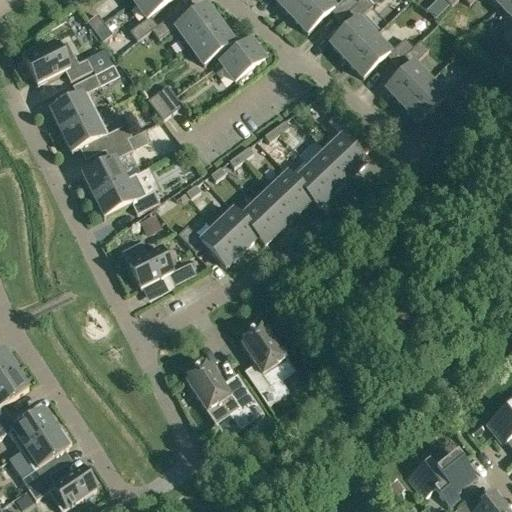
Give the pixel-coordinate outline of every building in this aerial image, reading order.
[(137,45),(151,34),(157,30),(150,21),(176,1),(175,0),(137,0),(133,4),(146,23),(129,35),(137,45)] [(291,20),(312,0),(277,0),(275,3),(291,20)] [(322,0),(312,0),(291,20),(307,37),(331,15),(339,24),(346,17),(357,6),(350,0),(346,0),(333,12),(322,0)] [(346,17),(354,26),(330,48),(347,65),(373,40),(357,23),(372,9),(364,0),(363,0),(357,6),(346,17)] [(442,0),(442,1),(451,10),(460,0),(442,0)] [(460,0),(469,8),(477,0),(490,0),(500,10),(509,0),(460,0)] [(511,0),(509,0),(500,10),(511,21),(511,30),(502,41),(511,50),(511,48),(511,0)] [(171,19),(157,30),(151,34),(158,44),(176,31),(189,50),(219,28),(205,9),(178,29),(171,19)] [(112,38),(97,19),(87,26),(102,46),(112,38)] [(233,47),(219,28),(189,50),(203,69),(233,47)] [(373,40),(347,65),(363,82),(387,60),(395,69),(402,62),(413,51),(404,42),(389,57),(373,40)] [(264,65),(250,45),(220,67),(235,87),(264,65)] [(402,62),(410,70),(386,93),(402,110),(429,85),(413,68),(428,54),(419,45),(413,51),(402,62)] [(87,63),(78,67),(69,72),(58,50),(42,58),(38,49),(21,57),(25,66),(37,90),(39,89),(39,88),(65,75),(70,86),(93,75),(87,63)] [(60,136),(97,117),(87,97),(100,90),(94,78),(72,90),(77,101),(51,114),(50,113),(49,114),(60,136)] [(429,85),(402,110),(418,127),(442,105),(450,114),(468,97),(460,88),(445,102),(429,85)] [(167,90),(157,97),(172,117),(182,110),(167,90)] [(172,117),(157,97),(147,105),(162,125),(172,117)] [(104,154),(131,141),(125,129),(107,138),(97,117),(60,136),(71,158),(73,158),(72,157),(99,143),(104,154)] [(342,141),(326,156),(350,182),(366,167),(345,144),(353,136),(336,118),(327,126),(342,141)] [(284,126),(274,133),(279,139),(288,132),(284,126)] [(269,146),(279,139),(274,133),(264,140),(269,146)] [(92,200),(136,179),(136,178),(125,183),(115,164),(133,155),(127,143),(131,141),(104,154),(110,165),(83,179),(82,178),(81,178),(92,200)] [(239,158),(243,165),(253,158),(248,151),(239,158)] [(310,171),(334,197),(350,182),(326,156),(310,171)] [(234,172),(243,165),(239,158),(229,165),(234,172)] [(287,178),(319,212),(334,197),(310,171),(295,186),(287,178)] [(220,172),(210,179),(215,185),(225,178),(220,172)] [(318,212),(319,212),(287,178),(271,193),(296,219),(311,205),(318,212)] [(159,207),(153,195),(146,199),(136,179),(92,200),(104,223),(105,222),(104,221),(131,207),(137,218),(159,207)] [(195,189),(186,196),(190,203),(200,196),(195,189)] [(296,219),(271,193),(256,208),(280,234),(296,219)] [(233,215),(264,249),(280,234),(256,208),(240,223),(233,215)] [(264,249),(233,215),(217,230),(242,256),(257,242),(264,249)] [(141,224),(147,235),(161,228),(155,217),(141,224)] [(242,256),(217,230),(201,246),(187,231),(178,239),(195,257),(204,249),(225,272),(242,256)] [(161,254),(128,270),(141,294),(142,293),(142,292),(168,279),(173,290),(196,279),(190,267),(172,276),(161,254)] [(269,390),(258,397),(268,411),(289,397),(280,384),(294,375),(286,362),(265,331),(262,333),(260,330),(241,342),(244,346),(241,348),(269,390)] [(0,383),(15,373),(2,353),(0,354),(0,383)] [(264,418),(251,400),(237,409),(210,369),(207,370),(205,367),(186,380),(188,383),(185,385),(206,416),(207,416),(226,444),(264,418)] [(15,373),(0,383),(0,426),(9,420),(2,410),(28,393),(15,373)] [(511,400),(506,406),(510,410),(489,426),(506,447),(511,441),(511,400)] [(0,442),(8,437),(21,456),(55,433),(42,413),(16,430),(9,420),(0,426),(0,442)] [(479,428),(469,436),(473,440),(482,433),(479,428)] [(55,433),(21,456),(33,475),(21,483),(28,494),(49,480),(42,470),(68,452),(67,450),(71,447),(61,433),(57,436),(55,433)] [(473,479),(457,458),(437,474),(429,464),(408,481),(425,501),(435,493),(449,511),(452,511),(461,505),(453,495),(473,479)] [(56,490),(49,480),(28,494),(35,505),(48,496),(58,511),(69,511),(83,503),(84,504),(93,498),(93,497),(96,494),(82,473),(56,490)] [(396,484),(387,491),(394,501),(404,493),(396,484)] [(27,498),(16,505),(20,511),(25,511),(33,507),(27,498)] [(476,511),(506,511),(498,501),(490,501),(476,511)]
